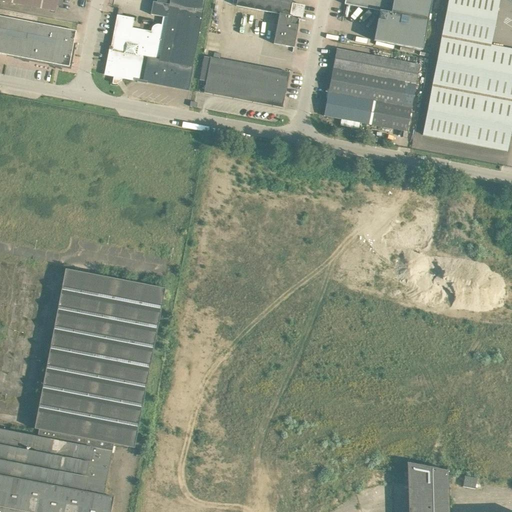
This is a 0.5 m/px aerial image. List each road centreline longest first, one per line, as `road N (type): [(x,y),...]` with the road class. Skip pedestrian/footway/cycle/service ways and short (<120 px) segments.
road 1 (unclassified): [(296,138),(75,98)]
road 2 (unclassified): [(511,180),(296,138)]
road 3 (unclassified): [(325,0),(296,138)]
